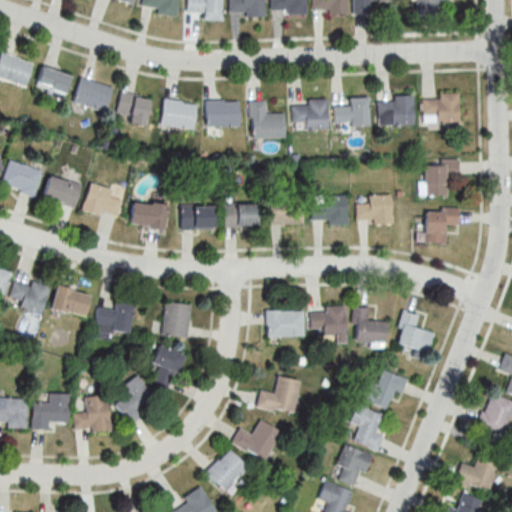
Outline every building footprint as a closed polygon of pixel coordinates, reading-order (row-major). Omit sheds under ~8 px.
[(176,0),(140,0),(139,5),(157,9),(156,13),(173,17),(176,0)] [(221,20),(221,0),(185,0),(185,11),(202,12),(202,20),(221,20)] [(227,0),(228,16),(264,16),(263,0),(227,0)] [(268,0),(269,10),(305,10),(305,0),(268,0)] [(346,13),(345,0),(310,0),(310,13),(346,13)] [(369,0),(352,0),(353,13),(369,13),(369,0)] [(414,0),(415,18),(439,18),(439,0),(414,0)] [(0,52),(0,78),(23,87),(32,63),(0,51),(0,52)] [(35,88),(66,92),(69,73),(38,69),(35,88)] [(72,103),(104,111),(111,86),(79,77),(72,103)] [(127,121),(142,126),(150,100),(121,90),(113,113),(128,117),(127,121)] [(458,93),(437,93),(437,99),(420,99),(420,124),(458,124),(458,93)] [(377,126),(412,126),(412,97),(377,97),(377,126)] [(191,129),(195,103),(159,98),(156,125),(191,129)] [(368,98),(349,98),(349,106),(332,106),(332,126),(368,126),(368,98)] [(291,105),(291,128),(326,128),(326,99),(306,99),(306,105),(291,105)] [(237,100),(204,100),(204,127),(237,127),(237,100)] [(283,137),(283,113),(264,113),(264,100),(248,101),(248,138),(283,137)] [(458,159),(439,160),(440,165),(422,166),(423,196),(447,195),(447,183),(458,183),(458,159)] [(0,186),(34,195),(40,170),(6,161),(0,184),(0,186)] [(41,199),(72,207),(79,184),(47,176),(41,199)] [(111,190),(88,183),(80,209),(114,219),(120,200),(109,196),(111,190)] [(347,225),(347,195),(311,195),(311,222),(327,222),(327,225),(347,225)] [(392,195),(369,195),(369,204),(356,204),(356,223),(392,223),(392,195)] [(269,199),(269,224),(302,224),(302,199),(269,199)] [(164,225),(162,202),(129,206),(131,229),(164,225)] [(256,204),(223,204),(223,227),(256,227),(256,204)] [(179,229),(212,229),(212,206),(179,206),(179,229)] [(445,225),(458,225),(458,209),(425,209),(425,243),(445,244),(445,225)] [(9,273),(0,269),(0,297),(1,298),(9,273)] [(17,308),(39,314),(47,286),(30,282),(29,285),(12,281),(8,297),(19,300),(17,308)] [(88,295),(55,286),(49,308),(82,317),(88,295)] [(128,331),(131,304),(113,302),(113,309),(95,307),(93,327),(128,331)] [(186,338),(189,304),(164,302),(160,335),(186,338)] [(344,306),(323,306),(323,311),(309,312),(309,335),(321,335),(321,343),(344,342),(344,306)] [(385,343),(386,321),(368,320),(369,307),(354,307),(352,341),(385,343)] [(302,337),(302,310),(264,310),(264,337),(302,337)] [(433,332),(415,327),(418,315),(404,311),(395,343),(428,352),(433,332)] [(149,364),(157,367),(151,381),(169,389),(183,355),(158,344),(149,364)] [(511,357),(503,354),(497,370),(510,374),(504,392),(511,394),(511,357)] [(360,400),(392,410),(403,377),(382,370),(377,384),(366,380),(360,400)] [(120,387),(126,394),(113,404),(129,424),(141,415),(136,409),(152,397),(136,375),(120,387)] [(298,380),(275,376),(272,393),(258,390),(254,406),(292,413),(298,380)] [(67,421),(67,393),(47,393),(47,403),(31,403),(30,428),(47,429),(47,421),(67,421)] [(500,436),(511,405),(511,401),(489,393),(475,427),(500,436)] [(84,412),(71,413),(72,431),(108,429),(105,395),(83,397),(84,412)] [(24,428),(25,398),(0,397),(0,421),(5,422),(5,427),(24,428)] [(382,413),(356,404),(350,422),(358,425),(353,441),(377,449),(382,435),(375,433),(382,413)] [(238,427),(229,441),(261,461),(279,432),(258,419),(249,434),(238,427)] [(343,466),(337,479),(352,486),(359,470),(364,472),(371,456),(344,443),(335,463),(343,466)] [(245,467),(227,449),(203,472),(222,490),(245,467)] [(498,458),(477,453),(473,467),(459,463),(453,483),(489,492),(498,458)] [(322,511),(348,511),(343,510),(351,491),(325,480),(317,499),(326,503),(322,511)] [(186,502),(172,511),(173,511),(215,511),(199,486),(182,497),(186,502)] [(476,511),(481,499),(461,491),(454,508),(442,504),(438,511),(476,511)]
